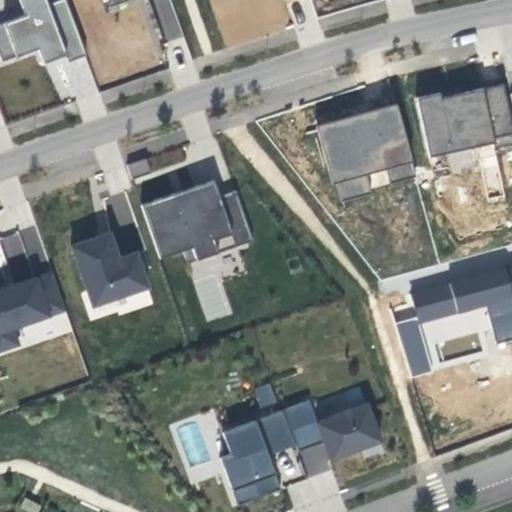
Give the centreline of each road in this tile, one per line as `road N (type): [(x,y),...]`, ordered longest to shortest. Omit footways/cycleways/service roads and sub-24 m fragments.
road 1 (residential): [(0,166),(297,60),(511,8)]
road 2 (residential): [(382,511),(511,462)]
